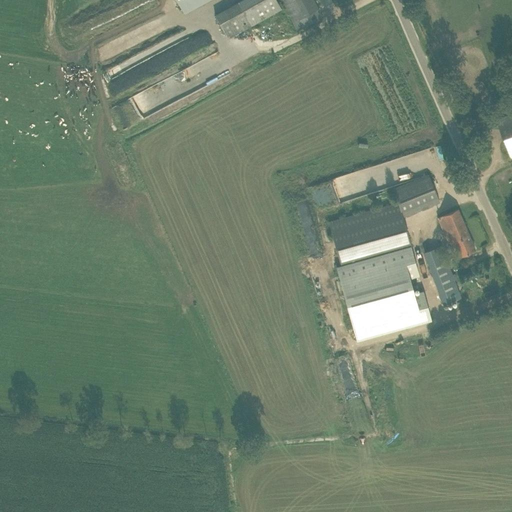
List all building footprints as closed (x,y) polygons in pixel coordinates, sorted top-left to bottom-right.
[(175,0),(183,14),(207,0),(175,0)] [(275,0),(242,0),(215,15),(229,39),(281,10),(275,0)] [(283,0),(300,30),(323,18),(313,0),(283,0)] [(160,17),(145,27),(149,35),(154,31),(157,36),(168,28),(160,17)] [(510,157),(511,156),(511,113),(497,119),(510,157)] [(396,202),(328,221),(341,267),(337,268),(357,341),(431,320),(423,291),(414,293),(410,278),(419,276),(411,248),(403,218),(439,203),(427,174),(393,189),(392,189),(396,202)] [(459,256),(475,249),(457,209),(437,218),(450,246),(454,244),(459,256)] [(443,303),(460,297),(446,261),(429,267),(443,303)]
